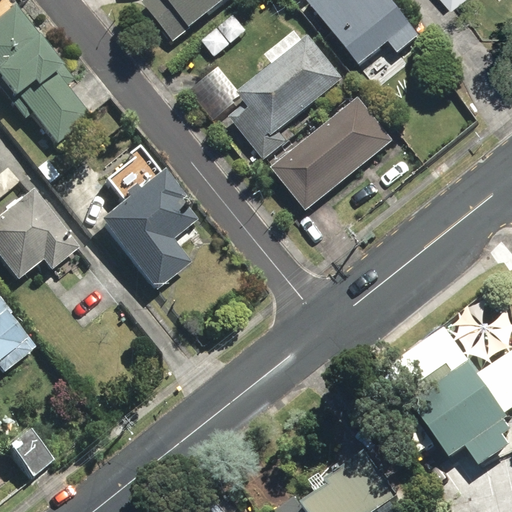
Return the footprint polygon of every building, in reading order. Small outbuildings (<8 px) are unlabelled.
[(152,0),(143,8),(175,48),(233,0),(152,0)] [(385,0),(313,0),(305,7),(359,73),(390,49),(398,59),(419,42),(385,0)] [(13,11),(0,21),(0,97),(9,108),(16,102),(54,150),(90,122),(55,78),(58,76),(55,71),(59,68),(13,11)] [(309,43),(238,100),(245,110),(229,123),(265,166),(314,125),(306,115),(344,85),(309,43)] [(241,95),(219,73),(193,101),(215,122),(241,95)] [(359,105),(271,176),(306,218),(393,147),(359,105)] [(124,207),(97,229),(153,299),(190,269),(172,246),(195,227),(179,208),(183,205),(161,178),(135,199),(131,194),(120,202),(124,207)] [(29,197),(0,220),(0,270),(14,288),(40,267),(49,278),(76,255),(29,197)] [(0,378),(1,380),(30,357),(29,356),(34,351),(25,340),(23,341),(4,318),(6,316),(0,308),(0,378)] [(504,425),(507,421),(505,418),(511,413),(511,355),(479,378),(444,332),(384,378),(450,464),(465,452),(473,463),(479,471),(510,449),(504,440),(511,434),(504,425)] [(24,435),(2,452),(29,486),(51,469),(24,435)] [(382,511),(398,500),(366,457),(323,489),(327,493),(302,511),(294,500),(278,511),(382,511)]
